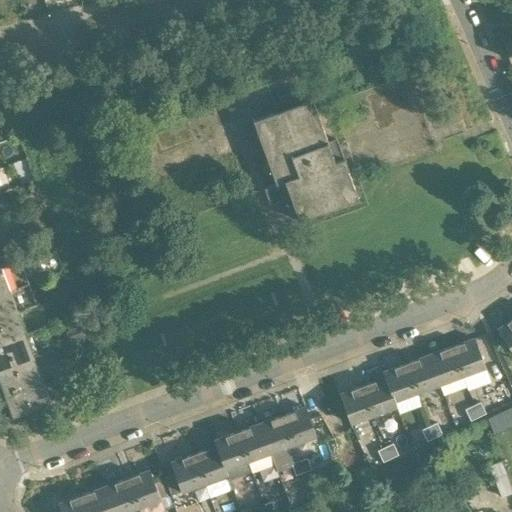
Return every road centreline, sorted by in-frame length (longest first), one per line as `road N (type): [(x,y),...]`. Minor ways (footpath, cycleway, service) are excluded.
road 1 (residential): [(0,468),(468,295),(511,268)]
road 2 (residential): [(511,120),(459,0)]
